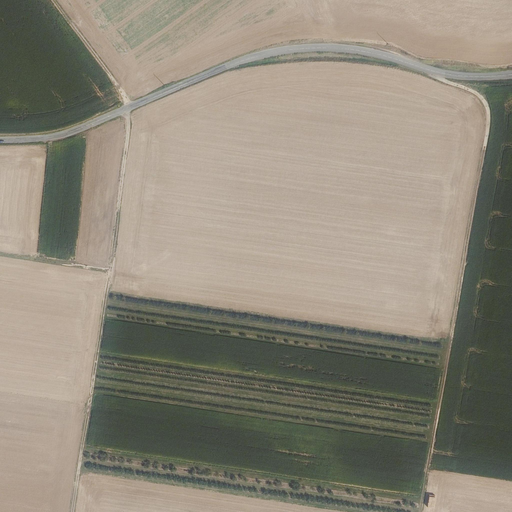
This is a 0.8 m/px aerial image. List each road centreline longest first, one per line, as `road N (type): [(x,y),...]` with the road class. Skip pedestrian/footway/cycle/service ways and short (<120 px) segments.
road 1 (tertiary): [(511,74),(446,74),(372,52),(290,49),(231,64),(64,134),(0,140)]
road 2 (track): [(434,71),(477,93),(488,112),(421,511)]
road 3 (track): [(107,272),(71,511)]
road 4 (track): [(124,110),(129,124),(107,272)]
road 5 (track): [(55,0),(130,107)]
